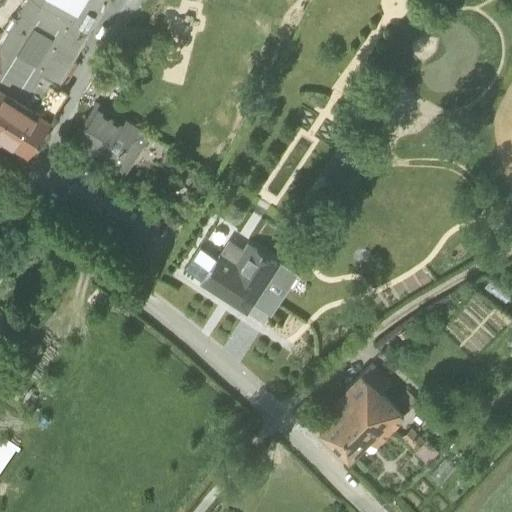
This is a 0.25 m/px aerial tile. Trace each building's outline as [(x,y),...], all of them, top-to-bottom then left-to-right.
[(83,0),(77,10),(66,3),(60,0),(25,0),(18,13),(0,42),(0,131),(31,152),(51,119),(68,90),(59,85),(110,0),(83,0)] [(404,92),(387,82),(374,102),(391,112),(404,92)] [(121,168),(143,133),(99,106),(77,141),(121,168)] [(357,124),(334,159),(333,158),(323,173),(341,184),(374,135),(357,124)] [(248,254),(243,250),(236,262),(220,251),(210,267),(216,270),(206,285),(224,296),(225,294),(248,309),(271,275),(287,286),(296,272),(279,262),(280,261),(254,245),(248,254)] [(404,412),(362,371),(334,400),(340,406),(320,427),(349,456),(370,435),(376,441),(404,412)] [(424,440),(415,431),(407,440),(415,449),(424,440)]
